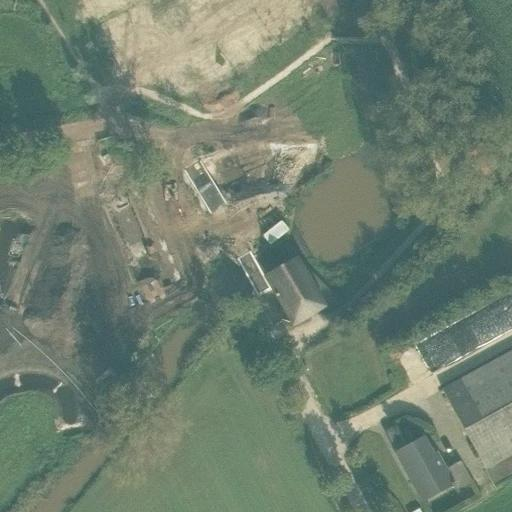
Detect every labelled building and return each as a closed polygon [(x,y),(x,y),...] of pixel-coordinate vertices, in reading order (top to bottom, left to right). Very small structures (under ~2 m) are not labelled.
[(483,177),(499,167),(484,145),(469,154),(483,177)] [(301,263),(268,281),(292,324),(325,306),(301,263)] [(511,282),(452,314),(466,339),(511,314),(511,282)] [(511,455),(511,350),(441,390),(485,470),(511,455)] [(401,444),(413,438),(407,426),(395,432),(401,444)] [(421,504),(453,485),(456,490),(471,482),(459,462),(445,470),(436,452),(433,454),(424,436),(393,453),(421,504)]
